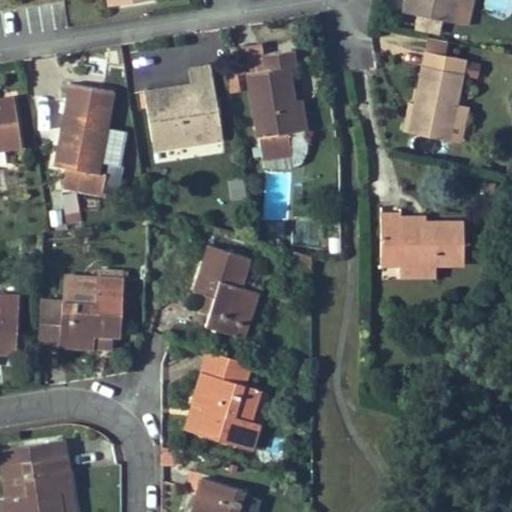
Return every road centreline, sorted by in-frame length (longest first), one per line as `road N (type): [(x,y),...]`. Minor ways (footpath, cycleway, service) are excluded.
road 1 (residential): [(288,0),(0,44)]
road 2 (residential): [(139,511),(139,460),(123,422),(85,405),(0,413)]
